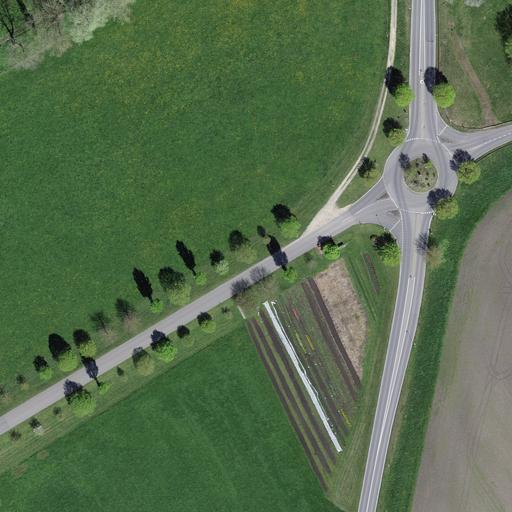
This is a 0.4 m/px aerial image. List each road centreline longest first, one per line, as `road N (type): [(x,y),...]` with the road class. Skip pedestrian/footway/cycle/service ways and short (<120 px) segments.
road 1 (unclassified): [(0,427),(359,216)]
road 2 (secondary): [(413,258),(364,511)]
road 3 (track): [(327,231),(325,209),(370,137),(390,57),(392,0)]
